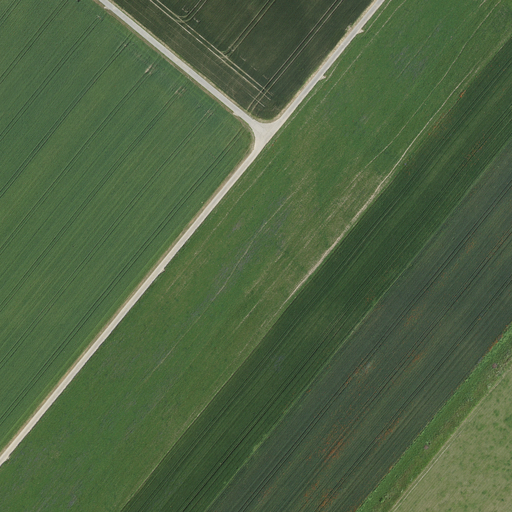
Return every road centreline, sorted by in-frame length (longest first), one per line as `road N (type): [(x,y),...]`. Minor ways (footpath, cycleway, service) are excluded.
road 1 (track): [(0,460),(378,0)]
road 2 (track): [(101,0),(266,136)]
